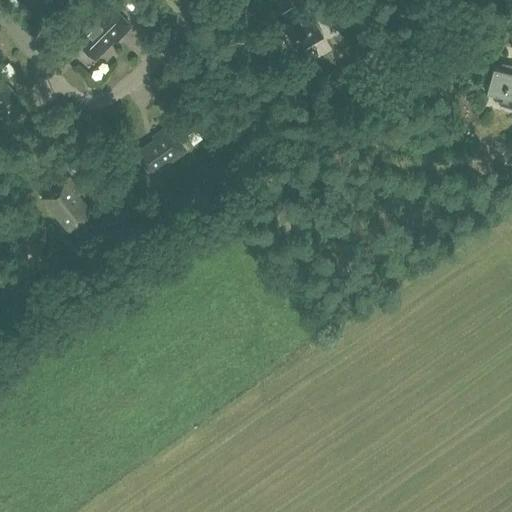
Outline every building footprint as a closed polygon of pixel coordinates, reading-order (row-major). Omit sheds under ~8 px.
[(24,3),(18,9),(25,18),(32,13),(24,3)] [(111,7),(78,40),(95,57),(114,39),(116,41),(131,27),(111,7)] [(333,25),(341,20),(335,9),(327,14),(333,25)] [(314,13),(289,28),(313,66),(333,53),(319,33),(325,30),(314,13)] [(237,58),(211,76),(237,114),(257,100),(242,78),(248,74),(237,58)] [(9,63),(2,69),(8,77),(15,71),(9,63)] [(493,68),(486,92),(504,98),(501,107),(511,110),(511,66),(503,64),(501,71),(493,68)] [(268,79),(275,88),(283,82),(276,73),(268,79)] [(8,87),(0,93),(0,124),(10,116),(13,119),(25,109),(8,87)] [(157,140),(139,153),(153,172),(185,149),(169,126),(155,136),(157,140)] [(196,130),(188,136),(194,143),(202,138),(196,130)] [(75,158),(68,164),(74,171),(81,165),(75,158)] [(68,180),(46,197),(71,229),(90,214),(76,196),(79,194),(68,180)]
